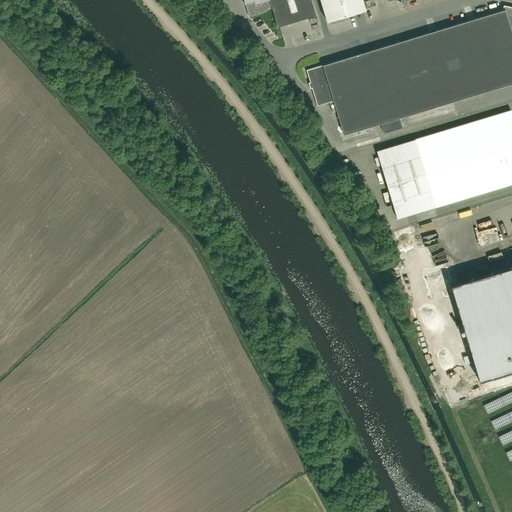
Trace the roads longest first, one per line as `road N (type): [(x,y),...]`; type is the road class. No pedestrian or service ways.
road 1 (track): [(144,0),(254,127),(344,262),(464,511)]
road 2 (unclassified): [(275,59),(469,0)]
